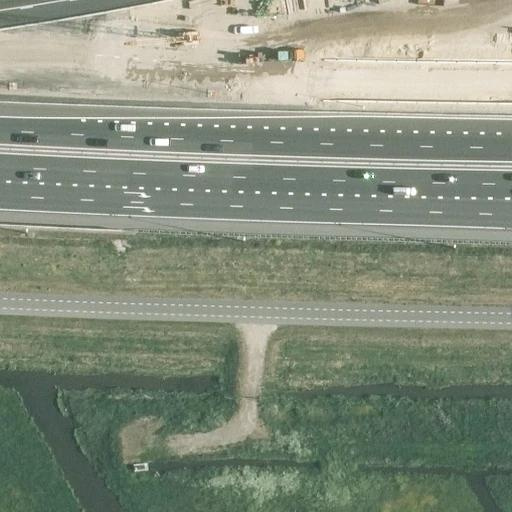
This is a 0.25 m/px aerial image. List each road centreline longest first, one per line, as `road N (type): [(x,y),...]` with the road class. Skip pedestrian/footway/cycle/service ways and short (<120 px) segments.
road 1 (motorway): [(0,63),(511,80)]
road 2 (unclassified): [(511,318),(0,301)]
road 3 (motorway): [(511,14),(0,11)]
road 4 (motorway): [(92,147),(511,180)]
road 5 (motorway): [(92,147),(511,135)]
road 6 (track): [(176,447),(247,422),(259,311)]
